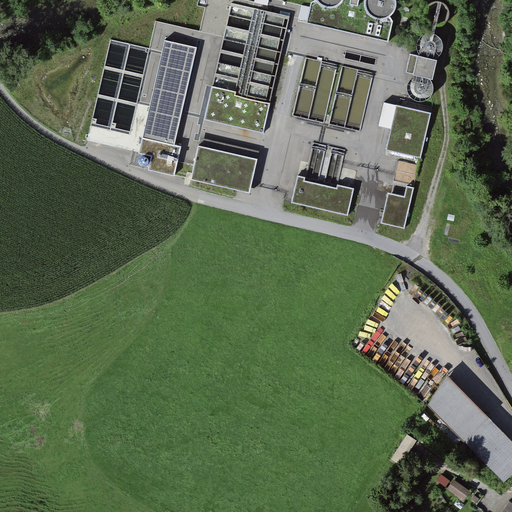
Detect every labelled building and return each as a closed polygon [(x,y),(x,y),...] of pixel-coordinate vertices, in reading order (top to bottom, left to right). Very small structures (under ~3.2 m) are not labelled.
[(367,13),(365,7),(365,0),(344,0),(343,2),(339,6),(333,8),(326,8),(321,6),(316,1),(315,0),(311,3),(306,24),(389,43),(393,22),(390,17),(389,18),(384,20),(377,20),(371,17),(367,13)] [(321,6),(326,8),(333,8),(339,6),(343,2),(344,0),(315,0),(316,1),(321,6)] [(371,17),(377,20),(384,20),(389,18),(390,17),(394,13),(397,8),(397,1),(396,0),(365,0),(365,7),(367,13),(371,17)] [(405,73),(418,76),(415,77),(410,80),(407,86),(407,91),(410,97),(414,100),(420,102),(426,101),(431,97),(433,92),(433,86),(431,80),(428,78),(433,79),(437,60),(433,60),(436,59),(440,55),(443,50),(443,44),(440,39),(436,35),(430,34),(424,35),(420,39),(417,44),(417,50),(420,55),(421,57),(410,54),(405,73)] [(165,40),(143,138),(175,145),(197,48),(165,40)] [(204,120),(264,134),(271,104),(235,96),(236,92),(212,86),(204,120)] [(391,129),(396,105),(384,102),(378,126),(391,129)] [(386,151),(421,159),(432,113),(396,105),(391,129),(386,151)] [(175,177),(182,147),(175,145),(143,138),(139,154),(151,157),(148,171),(175,177)] [(250,194),(258,159),(198,146),(190,180),(250,194)] [(291,203),(348,216),(354,189),(337,185),(337,188),(305,181),(306,178),(298,176),(291,203)] [(388,193),(381,224),(405,229),(414,188),(407,186),(404,197),(388,193)] [(511,476),(511,440),(451,380),(425,407),(504,485),(511,476)] [(393,459),(402,464),(416,440),(408,434),(393,459)] [(474,493),(456,479),(448,490),(466,503),(474,493)] [(511,511),(511,501),(503,511),(511,511)]
